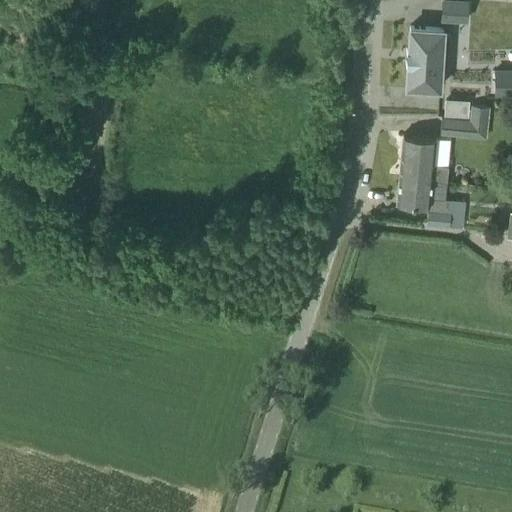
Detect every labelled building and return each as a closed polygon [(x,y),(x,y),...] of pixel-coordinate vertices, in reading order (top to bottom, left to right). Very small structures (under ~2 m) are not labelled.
[(442,0),(441,18),(466,20),(466,0),(442,0)] [(406,60),(405,63),(407,63),(406,85),(439,87),(441,70),(446,70),(448,33),(443,32),(443,28),(410,26),(408,48),(406,48),(406,51),(408,51),(408,60),(406,60)] [(511,69),(495,69),(495,93),(511,93),(511,70),(511,69)] [(487,137),(489,106),(471,105),(470,121),(443,119),(442,134),(487,137)] [(398,177),(429,180),(447,181),(448,165),(430,164),(432,137),(422,136),(403,134),(398,177)] [(398,177),(396,202),(416,204),(426,205),(424,225),(461,228),(463,201),(427,198),(429,180),(398,177)]
